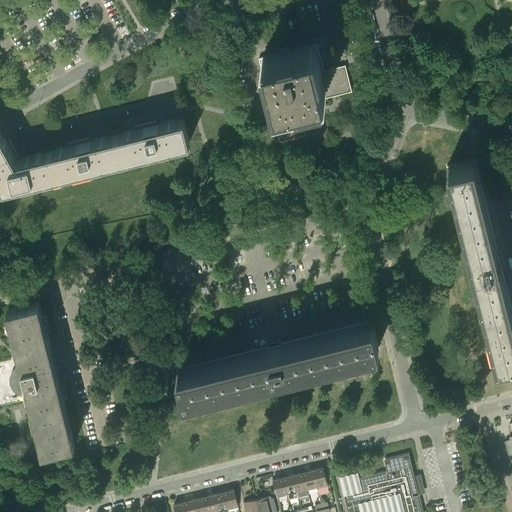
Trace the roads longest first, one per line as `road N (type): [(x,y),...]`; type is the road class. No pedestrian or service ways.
road 1 (residential): [(104,441),(64,286),(363,213)]
road 2 (residential): [(164,107),(29,139),(9,112),(209,0)]
road 3 (residential): [(70,511),(418,425)]
road 4 (residential): [(418,425),(363,213)]
